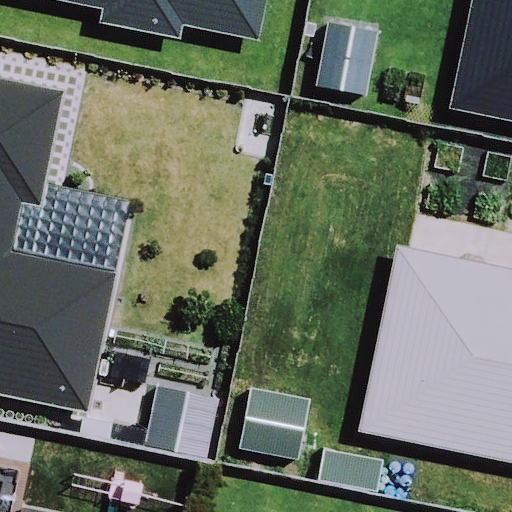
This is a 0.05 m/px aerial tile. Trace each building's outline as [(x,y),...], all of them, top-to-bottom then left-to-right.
[(10,0),(249,47),(258,0),(10,0)] [(511,0),(463,0),(442,108),(511,121),(511,0)] [(364,37),(317,27),(305,87),(353,96),(364,37)] [(44,96),(0,87),(0,396),(72,411),(98,280),(10,263),(44,96)] [(511,273),(383,248),(346,432),(511,465),(511,273)] [(209,396),(148,384),(136,446),(197,458),(209,396)] [(300,402),(238,390),(226,449),(288,462),(300,402)]
